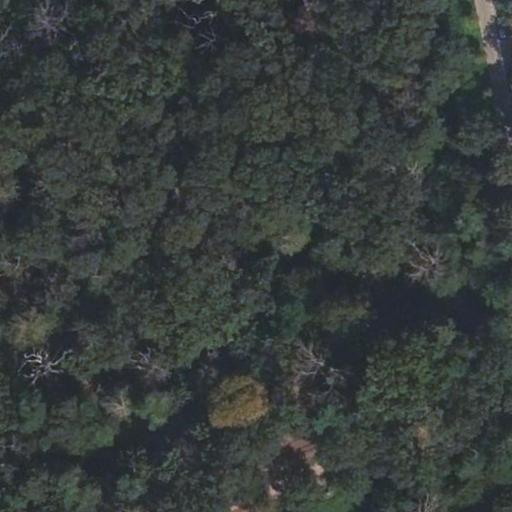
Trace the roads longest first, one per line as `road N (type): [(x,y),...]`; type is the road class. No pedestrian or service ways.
road 1 (unknown): [(511,357),(141,511)]
road 2 (track): [(198,511),(511,384)]
road 3 (residential): [(483,0),(511,140)]
